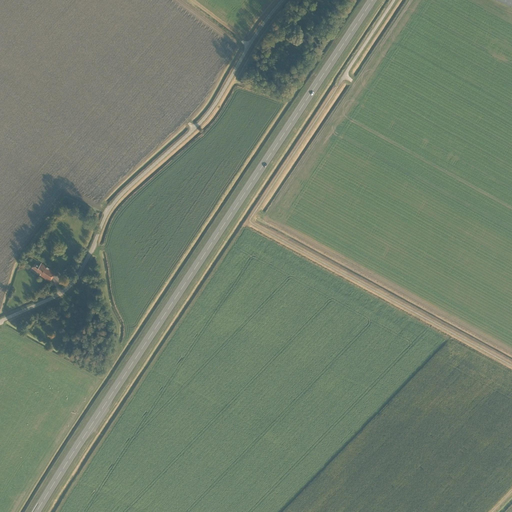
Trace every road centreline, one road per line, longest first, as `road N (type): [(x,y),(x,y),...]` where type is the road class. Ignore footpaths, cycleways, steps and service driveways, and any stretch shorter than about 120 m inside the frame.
road 1 (trunk): [(35,511),(371,0)]
road 2 (unclassified): [(0,321),(69,287),(112,203),(213,104),(278,0)]
